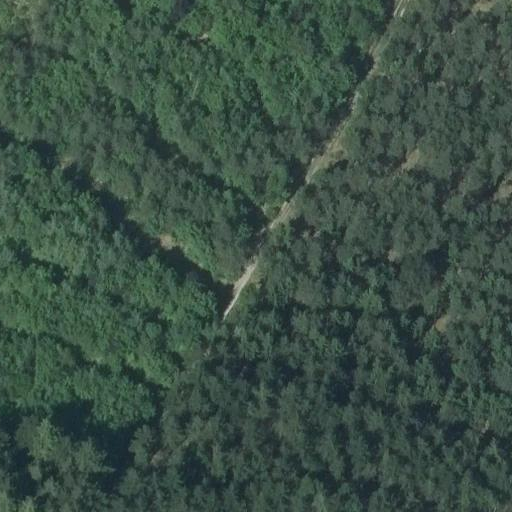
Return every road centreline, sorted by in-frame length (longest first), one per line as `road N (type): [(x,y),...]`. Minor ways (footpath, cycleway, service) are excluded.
road 1 (unknown): [(379,0),(214,296)]
road 2 (track): [(214,296),(0,147)]
road 3 (unknown): [(214,296),(93,511)]
